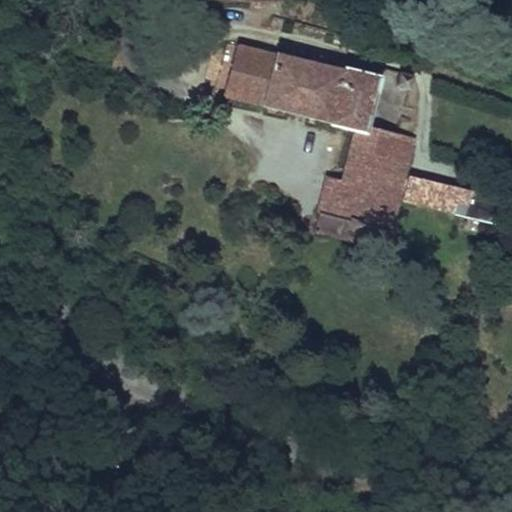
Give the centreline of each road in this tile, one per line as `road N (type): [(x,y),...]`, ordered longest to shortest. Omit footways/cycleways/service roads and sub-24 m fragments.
road 1 (unclassified): [(511,462),(441,473),(326,463),(231,428),(136,378)]
road 2 (unclassified): [(136,378),(0,263)]
road 3 (residential): [(136,378),(122,419),(137,454),(205,511)]
